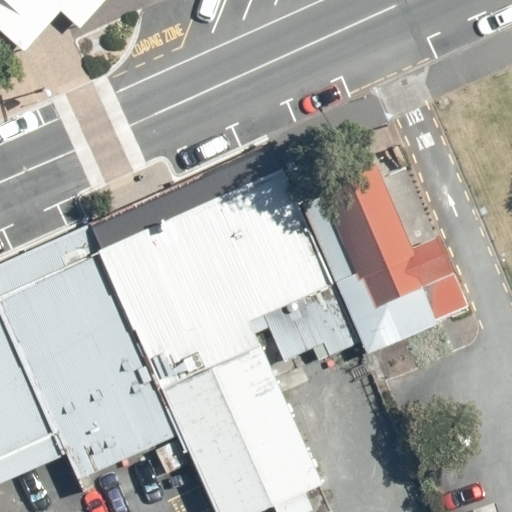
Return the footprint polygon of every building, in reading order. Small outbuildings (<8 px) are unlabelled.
[(35,0),(23,14),(6,0),(0,0),(0,32),(28,56),(63,14),(83,32),(111,0),(35,0)] [(6,0),(23,14),(35,0),(6,0)] [(284,174),(274,151),(0,271),(0,301),(102,256),(284,174)] [(382,167),(322,190),(359,283),(367,280),(379,311),(459,279),(444,239),(415,251),(382,167)] [(336,288),(284,174),(102,256),(180,438),(213,511),(273,511),(326,489),(272,371),(252,326),(336,288)] [(180,438),(102,256),(0,301),(0,312),(65,460),(69,457),(80,482),(180,438)] [(0,488),(65,460),(0,312),(0,488)]
